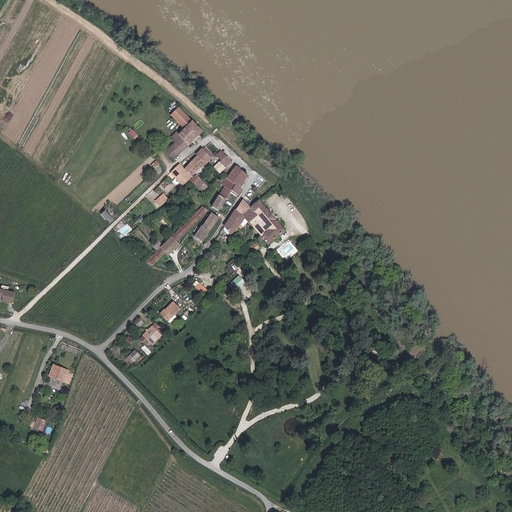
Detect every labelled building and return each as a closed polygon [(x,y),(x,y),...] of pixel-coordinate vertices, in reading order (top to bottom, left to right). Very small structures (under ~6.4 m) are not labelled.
[(172,110),(186,125),(194,117),(180,102),(172,110)] [(179,131),(189,141),(203,127),(194,117),(186,125),(184,126),(179,131)] [(134,139),(138,136),(131,127),(126,130),(134,139)] [(174,155),(180,149),(189,141),(179,131),(177,129),(171,134),(175,138),(166,146),(174,155)] [(197,152),(205,160),(213,151),(205,143),(197,152)] [(174,155),(166,146),(161,152),(168,159),(169,160),(174,155)] [(217,153),(221,157),(226,152),(222,148),(217,153)] [(180,149),(174,155),(177,157),(183,151),(180,149)] [(185,166),(192,173),(200,163),(201,164),(205,160),(197,152),(187,165),(185,166)] [(232,157),(226,152),(221,157),(220,158),(226,164),(232,157)] [(226,164),(220,158),(215,164),(221,170),(226,164)] [(185,183),(193,174),(192,173),(185,166),(180,161),(172,169),(185,183)] [(233,187),(233,188),(235,189),(237,191),(239,192),(243,185),(240,183),(248,172),(235,163),(228,175),(231,176),(232,177),(235,180),(237,181),(237,182),(233,187)] [(198,182),(203,177),(198,173),(195,176),(193,178),(194,179),(198,182)] [(225,182),(227,184),(232,177),(231,176),(228,175),(228,174),(227,174),(226,173),(221,179),(225,182)] [(205,189),(210,183),(207,181),(205,179),(203,177),(198,182),(205,189)] [(232,177),(227,184),(233,188),(233,187),(237,182),(237,181),(235,180),(232,177)] [(221,191),(228,196),(228,195),(231,190),(233,188),(227,184),(225,182),(221,191)] [(166,201),(170,197),(166,191),(161,196),(166,201)] [(224,203),(228,196),(221,191),(214,204),(220,208),(222,206),(224,203)] [(266,235),(269,239),(286,226),(261,196),(260,197),(259,198),(256,200),(253,202),(243,196),(237,206),(229,218),(229,219),(225,224),(234,230),(247,214),(253,221),(254,220),(263,231),(260,234),(263,238),(266,235)] [(108,203),(100,211),(109,221),(117,212),(108,203)] [(207,206),(205,205),(204,204),(197,211),(196,212),(172,237),(170,239),(175,244),(210,209),(209,208),(207,206)] [(208,217),(203,224),(204,225),(211,230),(213,227),(215,224),(216,222),(220,218),(219,217),(216,215),(215,214),(214,213),(213,211),(210,215),(208,217)] [(121,221),(113,228),(116,231),(124,225),(121,221)] [(204,225),(203,224),(202,223),(195,234),(204,240),(211,230),(204,225)] [(175,244),(170,239),(169,239),(165,243),(163,246),(168,251),(170,253),(177,246),(175,244)] [(258,251),(261,244),(254,241),(251,248),(258,251)] [(168,251),(163,246),(162,246),(162,247),(161,247),(161,248),(160,248),(153,255),(152,256),(151,257),(150,258),(149,259),(154,262),(155,263),(168,251)] [(193,284),(204,294),(208,290),(197,280),(193,284)] [(0,293),(7,296),(6,300),(16,303),(20,290),(1,286),(0,289),(0,293)] [(173,301),(160,313),(166,320),(179,308),(173,301)] [(151,343),(160,335),(152,325),(148,328),(145,331),(142,334),(148,340),(151,343)] [(128,361),(136,353),(131,346),(120,357),(123,361),(128,361)] [(138,355),(136,353),(128,361),(129,363),(138,355)] [(69,382),(74,372),(61,365),(56,375),(69,382)] [(49,421),(40,418),(37,427),(46,429),(49,421)]
